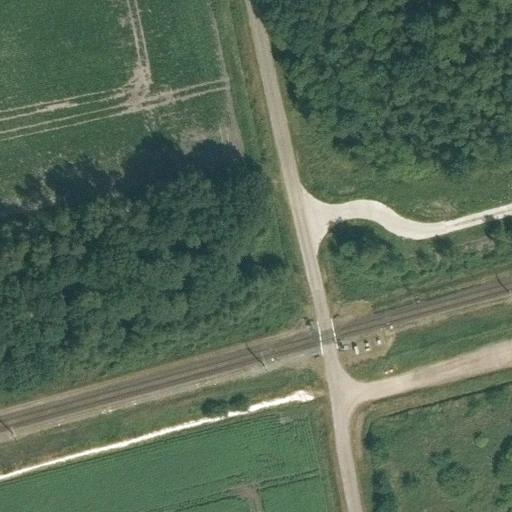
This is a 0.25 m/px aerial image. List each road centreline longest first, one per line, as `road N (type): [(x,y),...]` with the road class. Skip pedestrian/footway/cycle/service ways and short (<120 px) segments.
road 1 (unclassified): [(356,511),(341,398),(253,0)]
road 2 (track): [(511,211),(413,233),(378,212),(302,225)]
road 3 (track): [(511,350),(341,398)]
